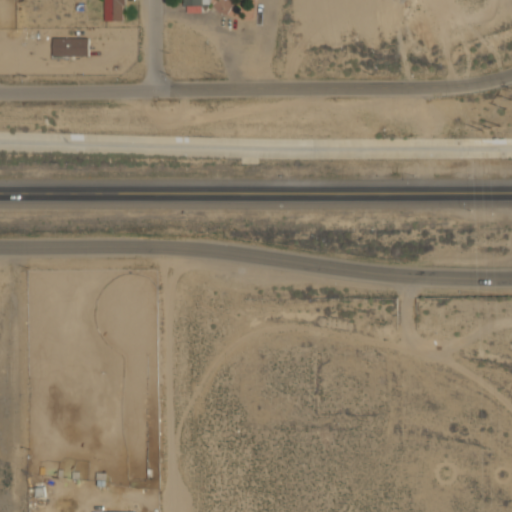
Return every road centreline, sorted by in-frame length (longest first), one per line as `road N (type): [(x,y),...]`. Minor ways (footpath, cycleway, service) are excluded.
road 1 (tertiary): [(511,276),(419,277),(180,246),(0,246)]
road 2 (residential): [(511,75),(400,87),(0,91)]
road 3 (secondary): [(511,191),(0,191)]
